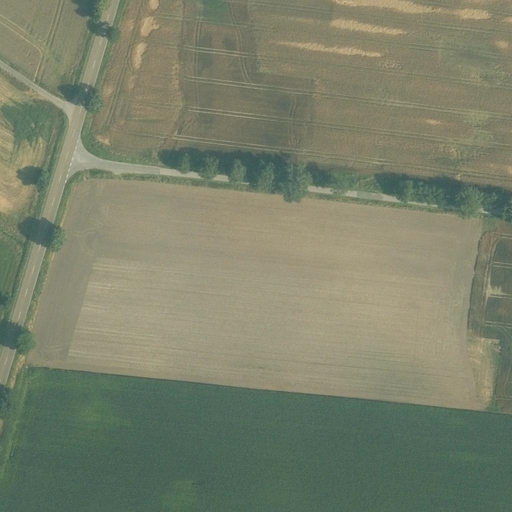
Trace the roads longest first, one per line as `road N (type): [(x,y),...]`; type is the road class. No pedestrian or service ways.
road 1 (unclassified): [(511,212),(65,157)]
road 2 (tertiary): [(0,378),(65,157)]
road 3 (tertiary): [(65,157),(112,0)]
